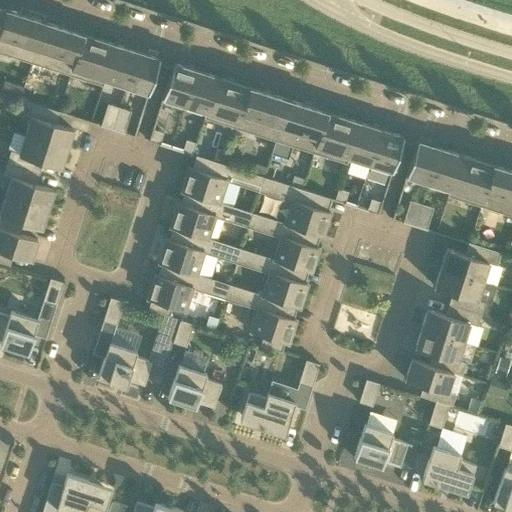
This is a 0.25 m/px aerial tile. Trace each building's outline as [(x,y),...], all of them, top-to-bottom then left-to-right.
[(7,10),(0,32),(0,53),(32,64),(45,22),(44,22),(45,22),(43,21),(42,22),(8,11),(8,10),(7,10)] [(45,22),(32,64),(70,76),(83,34),(82,34),(48,23),(46,22),(46,23),(45,22)] [(83,34),(70,76),(103,86),(116,44),(115,44),(115,45),(84,35),(84,34),(83,34)] [(104,83),(125,90),(138,52),(117,45),(116,44),(103,86),(104,83)] [(159,59),(138,52),(125,90),(148,97),(160,59),(159,58),(159,59)] [(162,102),(184,109),(196,71),(175,64),(175,63),(174,63),(162,102)] [(217,77),(196,71),(184,109),(205,116),(204,119),(218,77),(217,77)] [(250,88),(238,84),(219,78),(219,77),(218,77),(204,119),(237,129),(251,88),(250,87),(250,88)] [(251,88),(237,129),(275,141),(289,100),(288,100),(288,99),(286,99),(252,89),(252,88),(251,88)] [(293,147),(314,154),(320,133),(327,112),(326,111),(326,112),(291,101),(292,101),(289,100),(275,141),(271,154),(289,160),(293,147)] [(53,111),(59,113),(60,112),(27,102),(23,115),(31,117),(25,135),(67,149),(73,130),(49,122),(53,111)] [(113,130),(120,108),(108,104),(101,126),(113,130)] [(124,134),(125,133),(131,112),(120,108),(113,130),(124,134)] [(327,112),(320,133),(314,154),(346,164),(359,122),(358,123),(328,113),(328,112),(327,112)] [(359,122),(346,164),(347,164),(348,162),(369,168),(381,130),(361,123),(359,122)] [(150,141),(161,144),(165,132),(154,129),(150,141)] [(402,137),(381,130),(369,168),(392,175),(404,136),(403,136),(402,137)] [(37,160),(43,162),(61,168),(67,149),(25,135),(19,154),(11,151),(7,163),(40,173),(33,171),(37,160)] [(185,152),(194,155),(198,143),(189,140),(185,152)] [(405,180),(427,187),(440,148),(419,142),(419,141),(418,141),(405,180)] [(460,155),(440,148),(427,187),(448,193),(447,196),(448,197),(462,155),(461,155),(460,155)] [(481,207),(487,187),(494,165),(493,165),(493,166),(463,156),(463,155),(462,155),(448,197),(481,207)] [(185,192),(190,194),(220,203),(227,182),(259,192),(264,177),(202,157),(198,170),(189,167),(182,192),(184,193),(185,192)] [(6,196),(48,209),(54,190),(30,183),(33,172),(40,174),(40,173),(7,163),(3,175),(12,178),(6,196)] [(487,187),(481,207),(511,217),(511,171),(495,166),(496,166),(494,165),(487,187)] [(322,210),(327,197),(264,177),(259,192),(292,202),(285,223),(285,224),(315,234),(321,236),(320,236),(323,237),(331,212),(322,210)] [(334,199),(344,202),(347,190),(338,187),(334,199)] [(253,213),(220,203),(190,194),(186,206),(178,203),(170,228),(173,229),(173,228),(179,230),(209,239),(209,238),(216,217),(248,228),(253,213)] [(17,221),(24,223),(42,229),(48,209),(6,196),(0,213),(0,227),(14,232),(17,221)] [(378,214),(382,201),(371,198),(368,210),(378,214)] [(415,227),(422,204),(410,201),(403,223),(415,227)] [(422,204),(415,227),(427,230),(434,208),(422,204)] [(253,213),(248,228),(280,238),(274,259),(274,260),(303,269),(309,271),(309,272),(312,273),(319,248),(311,245),(315,234),(285,224),(285,223),(253,213)] [(20,234),(14,232),(0,227),(0,262),(10,265),(10,264),(4,262),(7,252),(32,260),(38,240),(20,234)] [(162,264),(168,266),(197,275),(197,274),(204,253),(237,264),(241,249),(209,238),(209,239),(179,230),(175,242),(167,239),(159,264),(162,265),(162,264)] [(465,255),(447,249),(441,268),(483,282),(489,263),(497,266),(501,253),(469,243),(465,255)] [(269,274),(262,295),(262,296),(292,305),(297,307),(297,308),(300,309),(308,284),(300,281),(303,269),(274,260),(274,259),(241,249),(237,264),(269,274)] [(197,274),(197,275),(168,266),(164,278),(155,275),(147,299),(151,301),(148,309),(169,316),(172,307),(185,311),(193,289),(225,299),(230,285),(197,274)] [(483,282),(441,268),(435,287),(453,293),(449,303),(442,301),(442,302),(482,314),(486,302),(477,300),(483,282)] [(46,339),(57,305),(64,283),(51,278),(43,301),(37,320),(11,311),(9,317),(0,313),(0,339),(2,340),(0,345),(28,355),(34,335),(46,339)] [(262,296),(262,295),(230,285),(225,299),(258,310),(251,332),(264,336),(261,345),(282,352),(285,343),(289,344),(296,320),(288,317),(292,305),(262,296)] [(117,325),(124,302),(111,298),(103,320),(117,325)] [(478,326),(482,314),(442,302),(449,305),(445,315),(439,313),(428,310),(422,328),(464,342),(470,324),(478,326)] [(186,347),(194,324),(180,320),(173,343),(186,347)] [(467,343),(464,342),(422,328),(416,348),(433,354),(430,365),(454,373),(462,376),(466,363),(462,361),(467,343)] [(126,386),(128,380),(145,386),(152,362),(135,357),(137,351),(110,343),(105,356),(98,377),(126,386)] [(505,378),(510,361),(499,358),(493,374),(505,378)] [(413,394),(436,401),(450,406),(452,407),(456,395),(448,392),(454,373),(430,365),(412,359),(406,379),(423,385),(420,395),(414,393),(413,394)] [(306,360),(299,383),(312,387),(320,364),(306,360)] [(196,408),(198,402),(214,408),(222,384),(205,379),(207,374),(179,365),(175,379),(174,378),(168,399),(196,408)] [(506,399),(511,384),(491,377),(486,393),(506,399)] [(373,406),(380,383),(366,379),(359,402),(373,406)] [(291,416),(294,406),(305,409),(312,387),(299,383),(293,401),(268,393),(266,398),(249,393),(240,422),(263,429),(285,436),(291,416)] [(442,429),(450,406),(436,401),(429,424),(442,429)] [(382,467),(384,462),(400,467),(408,444),(391,438),(393,433),(365,424),(361,438),(354,458),(382,467)] [(511,425),(505,424),(498,446),(511,451),(511,449),(511,425)] [(467,495),(469,489),(476,466),(460,460),(461,455),(434,446),(429,460),(422,480),(467,495)] [(511,471),(504,469),(500,483),(493,503),(511,508),(511,471)] [(56,511),(58,509),(66,511),(104,511),(110,494),(112,489),(89,481),(67,474),(63,486),(52,482),(42,511),(56,511)] [(182,511),(183,511),(155,502),(153,508),(137,502),(133,511),(182,511)]
